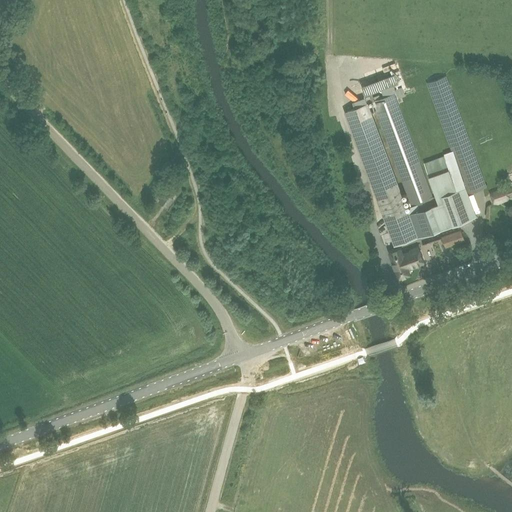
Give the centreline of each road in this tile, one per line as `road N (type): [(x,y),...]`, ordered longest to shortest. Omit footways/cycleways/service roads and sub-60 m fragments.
road 1 (unclassified): [(244,355),(191,275),(0,77)]
road 2 (tertiary): [(244,355),(511,258)]
road 3 (tertiary): [(0,444),(244,355)]
road 4 (track): [(244,389),(210,511)]
